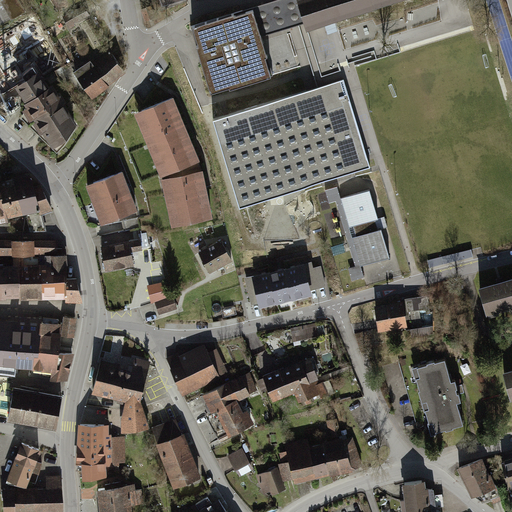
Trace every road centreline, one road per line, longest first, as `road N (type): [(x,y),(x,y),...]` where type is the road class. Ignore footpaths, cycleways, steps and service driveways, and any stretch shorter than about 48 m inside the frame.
road 1 (residential): [(145,335),(242,511)]
road 2 (residential): [(337,305),(218,335),(145,335)]
road 3 (residential): [(337,305),(511,258)]
road 4 (residential): [(337,305),(408,469)]
road 5 (residential): [(56,188),(138,63)]
road 6 (residential): [(92,321),(83,252),(56,188)]
